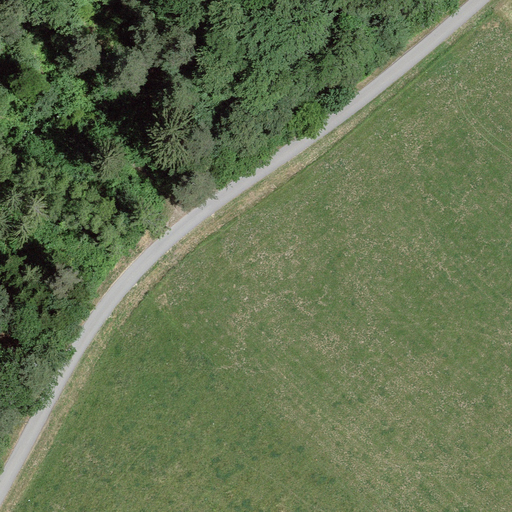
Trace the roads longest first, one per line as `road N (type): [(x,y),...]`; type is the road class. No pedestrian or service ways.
road 1 (unclassified): [(480,0),(413,60),(177,234),(120,290),(0,490)]
road 2 (track): [(40,0),(177,234)]
